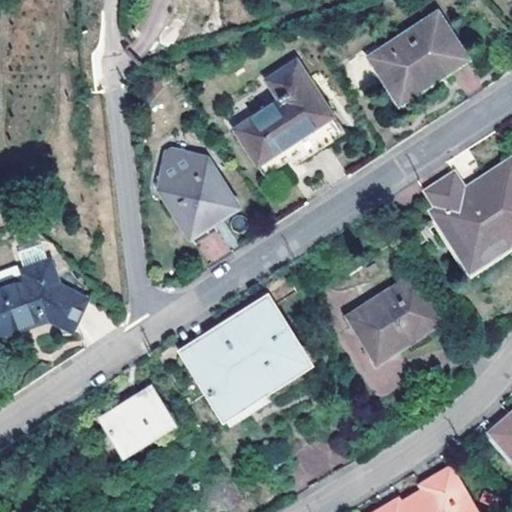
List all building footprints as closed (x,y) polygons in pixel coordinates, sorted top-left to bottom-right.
[(435,16),(370,59),(398,103),(418,89),(415,83),(441,66),(445,72),(463,59),(435,16)] [(275,102),(229,130),(259,177),(288,160),(293,167),(341,136),(296,63),(263,83),(275,102)] [(158,189),(189,237),(237,207),(205,158),(199,162),(196,157),(195,156),(188,154),(179,151),(175,151),(172,151),(170,152),(168,154),(166,157),(160,179),(164,185),(158,189)] [(511,170),(511,168),(511,166),(511,164),(511,163),(486,179),(489,184),(465,198),(451,176),(421,194),(437,220),(441,217),(453,237),(447,240),(466,268),(490,253),(488,249),(511,233),(511,170)] [(441,217),(437,220),(428,225),(465,281),(511,251),(511,233),(488,249),(490,253),(466,268),(447,240),(453,237),(441,217)] [(59,336),(83,300),(58,284),(48,262),(23,271),(25,279),(0,289),(0,336),(36,323),(59,336)] [(0,284),(0,285),(21,277),(17,265),(0,270),(0,284)] [(370,365),(403,344),(401,340),(412,334),(415,337),(435,325),(408,281),(343,320),(370,365)] [(300,364),(261,301),(214,331),(217,336),(212,339),(181,359),(196,385),(225,411),(255,393),(300,364)] [(217,336),(214,331),(178,354),(181,359),(212,339),(217,336)] [(99,421),(123,459),(175,427),(151,389),(99,421)] [(261,403),(255,393),(225,411),(236,421),(261,403)] [(511,414),(489,434),(510,458),(511,456),(511,414)] [(41,463),(26,438),(25,438),(2,454),(16,478),(41,463)] [(384,507),(375,511),(476,511),(448,466),(418,485),(421,490),(387,511),(384,507)] [(203,487),(219,511),(242,498),(225,472),(203,487)]
